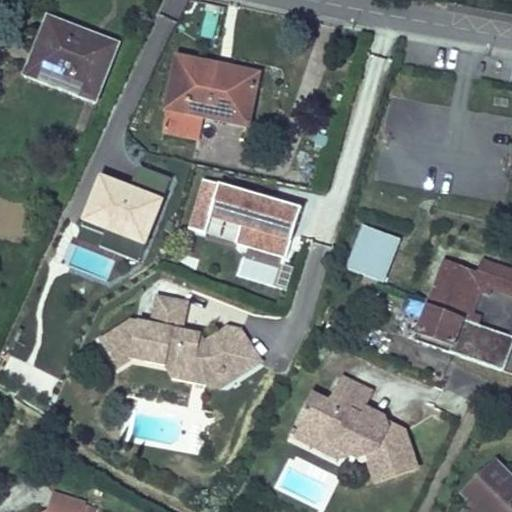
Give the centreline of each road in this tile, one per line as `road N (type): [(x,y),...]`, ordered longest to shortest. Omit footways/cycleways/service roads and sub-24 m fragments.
road 1 (unknown): [(389,12),(332,198),(307,313),(297,332),(265,342)]
road 2 (track): [(179,511),(16,409),(0,446)]
road 3 (tertiary): [(327,0),(511,36)]
road 4 (track): [(417,511),(477,385)]
